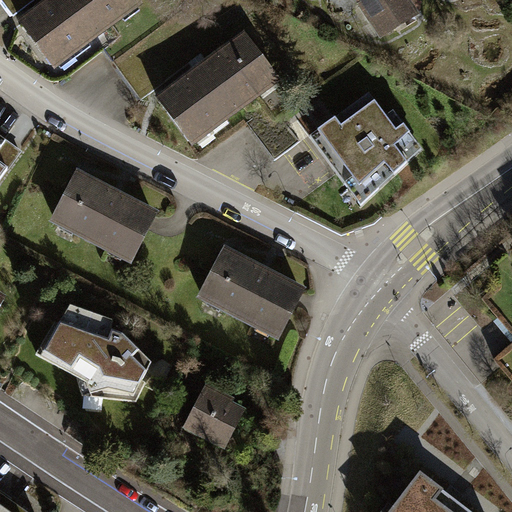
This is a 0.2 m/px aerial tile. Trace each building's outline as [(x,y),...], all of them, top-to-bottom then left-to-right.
[(137,2),(135,0),(52,0),(21,23),(52,65),(137,2)] [(359,0),(382,34),(413,14),(403,0),(359,0)] [(274,80),(244,36),(158,102),(190,141),(274,80)] [(365,93),(317,131),(353,175),(344,183),(359,202),(407,163),(399,154),(416,140),(392,112),(385,118),(365,93)] [(18,152),(4,141),(0,146),(0,163),(7,168),(18,152)] [(151,215),(76,175),(53,219),(128,259),(151,215)] [(300,288),(223,251),(201,296),(278,334),(300,288)] [(111,319),(69,305),(59,324),(55,321),(34,355),(75,377),(81,395),(136,401),(145,382),(142,379),(152,364),(123,333),(110,331),(111,319)] [(231,402),(204,388),(185,424),(187,425),(190,419),(202,426),(199,432),(225,446),(242,413),(228,406),(231,402)] [(471,511),(420,473),(389,511),(471,511)] [(11,494),(0,486),(0,511),(26,511),(8,499),(11,494)]
